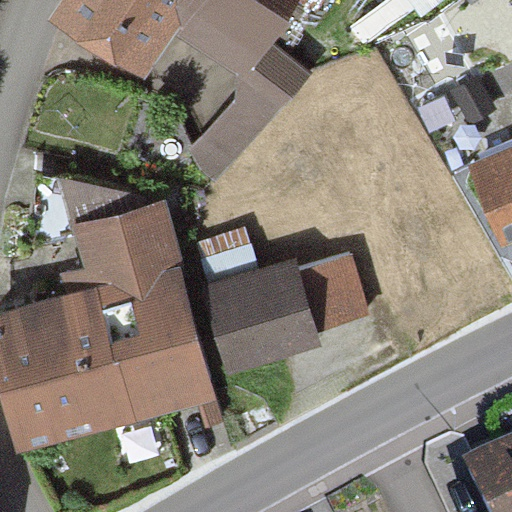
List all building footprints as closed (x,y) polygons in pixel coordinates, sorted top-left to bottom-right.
[(52,0),(50,4),(144,67),(176,22),(176,0),(52,0)] [(176,0),(176,22),(241,62),(267,28),(285,0),(176,0)] [(410,0),(421,13),(437,0),(410,0)] [(235,89),(191,146),(216,178),(312,63),(267,28),(241,62),(235,89)] [(477,70),(451,84),(468,117),(495,103),(477,70)] [(511,134),(470,152),(504,236),(511,232),(511,134)] [(19,298),(0,302),(0,362),(20,439),(216,386),(165,188),(58,163),(85,259),(63,265),(68,284),(19,298)] [(211,281),(203,284),(230,366),(325,336),(321,322),(301,260),(298,251),(262,262),(247,217),(196,234),(211,281)] [(301,260),(321,322),(371,305),(353,246),(301,260)] [(511,511),(511,437),(465,460),(490,511),(511,511)]
